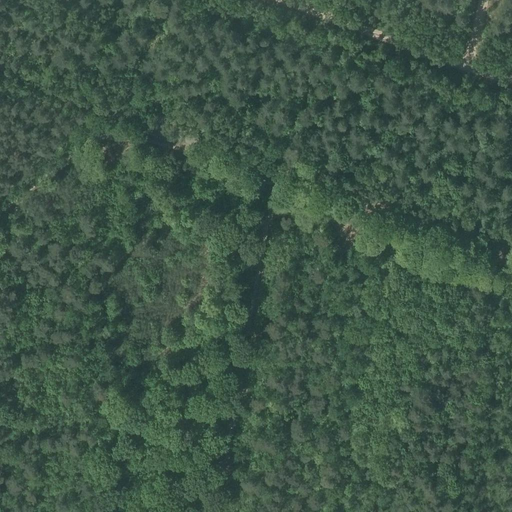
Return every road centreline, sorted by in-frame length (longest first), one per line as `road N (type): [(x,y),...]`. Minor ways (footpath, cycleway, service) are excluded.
road 1 (unclassified): [(511,251),(449,237),(0,66)]
road 2 (track): [(275,184),(211,511)]
road 3 (track): [(0,207),(95,139),(140,134)]
road 4 (unknown): [(140,134),(275,184)]
